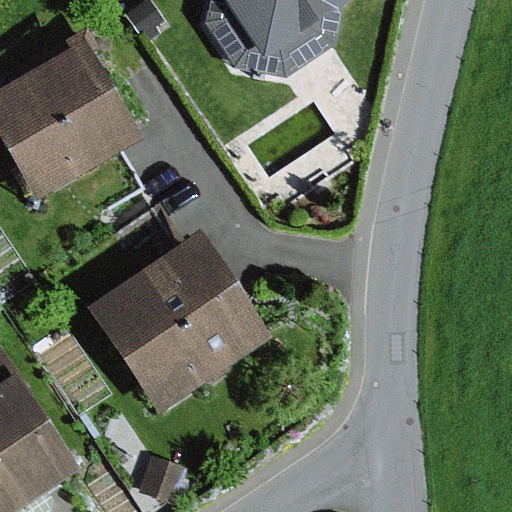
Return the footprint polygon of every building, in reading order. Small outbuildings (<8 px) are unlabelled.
[(208,0),(202,25),(234,72),(286,81),(335,48),(341,11),(356,0),(208,0)] [(149,1),(128,15),(148,44),(160,36),(155,29),(164,23),(149,1)] [(84,47),(0,91),(0,150),(28,202),(136,144),(84,47)] [(200,238),(85,307),(151,416),(266,347),(200,238)] [(0,360),(0,511),(23,511),(77,477),(0,360)] [(189,472),(152,459),(139,494),(176,507),(189,472)]
